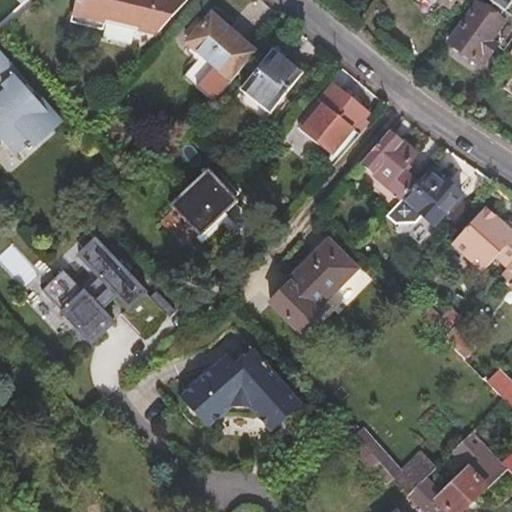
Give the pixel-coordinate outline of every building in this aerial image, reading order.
[(82,0),(77,22),(107,30),(108,24),(108,23),(109,23),(158,36),(158,35),(159,35),(189,0),(82,0)] [(426,10),(441,4),(435,0),(411,0),(426,10)] [(454,0),(435,0),(441,4),(448,9),(454,0)] [(497,35),(511,45),(511,43),(511,0),(498,0),(489,13),(479,6),(451,44),(477,63),(497,35)] [(200,90),(217,104),(259,53),(213,16),(205,25),(193,40),(189,44),(217,69),(200,90)] [(187,35),(193,40),(205,25),(200,20),(187,35)] [(187,78),(200,90),(217,69),(189,44),(185,48),(201,63),(187,78)] [(277,54),(247,92),(271,112),(301,74),(277,54)] [(0,57),(0,86),(43,136),(60,120),(2,55),(0,57)] [(35,143),(43,136),(0,86),(0,97),(2,99),(0,100),(0,136),(19,157),(29,148),(33,153),(39,147),(35,143)] [(310,117),(351,150),(371,126),(365,122),(370,116),(335,87),(310,117)] [(116,141),(133,125),(125,117),(108,133),(116,141)] [(138,131),(133,125),(116,141),(121,147),(138,131)] [(367,162),(407,197),(419,183),(406,172),(421,154),(395,130),(367,162)] [(442,183),(446,179),(433,167),(429,172),(442,183)] [(407,197),(388,218),(396,225),(418,225),(425,217),(436,226),(463,195),(446,179),(442,183),(429,172),(419,183),(407,197)] [(213,174),(177,205),(203,236),(239,204),(213,174)] [(490,242),(506,224),(489,208),(456,244),(473,259),(490,242)] [(511,266),(511,229),(509,226),(506,224),(490,242),(473,259),(486,270),(496,259),(509,270),(511,266)] [(64,274),(111,330),(116,325),(103,312),(120,297),(132,310),(127,315),(146,335),(169,314),(101,241),(84,257),(102,277),(85,292),(66,272),(64,274)] [(332,242),(286,287),(289,291),(275,305),(301,331),(321,312),(319,310),(358,271),(332,242)] [(94,345),(111,330),(64,274),(45,292),(63,311),(94,345)] [(457,326),(463,319),(454,309),(444,318),(434,308),(425,318),(445,338),(457,326)] [(445,338),(466,359),(474,351),(468,344),(471,341),(457,326),(445,338)] [(237,361),(283,414),(298,401),(252,348),(237,361)] [(269,426),(283,414),(237,361),(230,353),(184,393),(186,396),(185,407),(195,418),(206,419),(208,422),(226,406),(231,410),(250,411),(254,408),(269,426)] [(490,383),(501,373),(495,368),(486,378),(490,383)] [(506,400),(511,404),(511,384),(501,373),(490,383),(506,400)] [(358,437),(346,423),(338,431),(351,444),(358,437)] [(461,511),(508,467),(505,463),(475,431),(454,452),(469,469),(454,484),(430,508),(433,511),(461,511)] [(372,472),(375,470),(382,463),(366,445),(357,455),(372,472)] [(411,495),(437,469),(421,454),(397,480),(411,495)] [(390,486),(397,480),(382,463),(375,470),(390,486)] [(426,511),(430,508),(454,484),(437,469),(411,495),(426,511)] [(4,486),(0,489),(0,504),(11,495),(4,486)]
